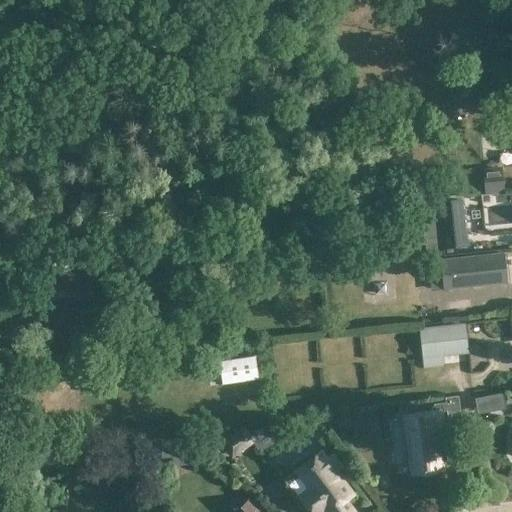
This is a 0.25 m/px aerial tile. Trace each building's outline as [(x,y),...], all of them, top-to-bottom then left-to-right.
[(479,168),(459,170),(461,194),(481,192),(479,168)] [(482,170),(485,196),(504,194),(501,168),(482,170)] [(460,199),(435,202),(437,220),(441,254),(466,251),(462,217),(460,199)] [(35,274),(49,273),(47,253),(33,254),(35,274)] [(508,285),(505,254),(440,261),(443,292),(508,285)] [(466,323),(419,328),(422,358),(469,353),(466,323)] [(255,356),(218,361),(222,384),(258,378),(255,356)] [(445,397),(445,402),(446,410),(448,426),(461,424),(457,395),(445,397)] [(493,412),(506,410),(503,395),(475,400),(479,421),(494,418),(493,412)] [(441,411),(446,410),(445,402),(434,403),(430,408),(431,411),(403,415),(406,437),(408,437),(413,474),(440,470),(438,453),(446,452),(441,411)] [(258,443),(245,424),(218,442),(231,461),(258,443)] [(35,447),(36,465),(60,464),(59,446),(35,447)] [(300,496),(311,511),(319,511),(325,508),(327,511),(351,511),(343,500),(350,495),(333,472),(341,466),(332,453),(324,459),(319,452),(297,469),(311,488),(300,496)] [(264,511),(251,498),(236,511),(264,511)]
